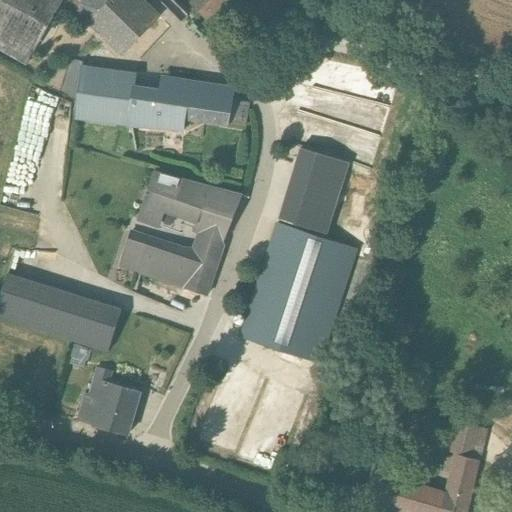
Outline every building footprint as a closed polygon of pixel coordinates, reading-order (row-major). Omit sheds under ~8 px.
[(0,0),(0,50),(26,65),(62,0),(0,0)] [(122,57),(144,32),(158,17),(140,0),(67,0),(121,55),(122,57)] [(193,0),(190,3),(206,19),(224,0),(193,0)] [(326,93),(396,105),(400,77),(330,66),(326,93)] [(122,127),(127,84),(129,71),(74,67),(70,121),(122,127)] [(193,93),(137,86),(133,128),(184,132),(185,117),(228,124),(234,87),(194,82),(193,93)] [(280,218),(328,233),(349,164),(301,149),(280,218)] [(243,195),(224,188),(157,161),(136,221),(159,229),(165,213),(195,224),(192,232),(197,234),(191,249),(130,229),(118,267),(206,296),(224,242),(243,195)] [(358,249),(297,229),(278,223),(240,338),(321,364),(358,249)] [(0,318),(71,339),(110,350),(122,312),(7,278),(0,299),(0,318)] [(88,362),(92,347),(75,342),(71,357),(88,362)] [(106,382),(109,371),(97,368),(90,396),(85,394),(79,420),(94,423),(94,426),(128,434),(140,392),(106,382)] [(344,394),(352,396),(360,371),(352,368),(344,394)] [(252,461),(274,468),(287,425),(265,418),(252,461)] [(466,511),(467,508),(481,461),(488,428),(449,418),(441,451),(454,454),(443,494),(437,511),(466,511)] [(362,497),(400,510),(406,511),(437,511),(443,494),(430,490),(396,481),(404,455),(378,447),(362,497)]
